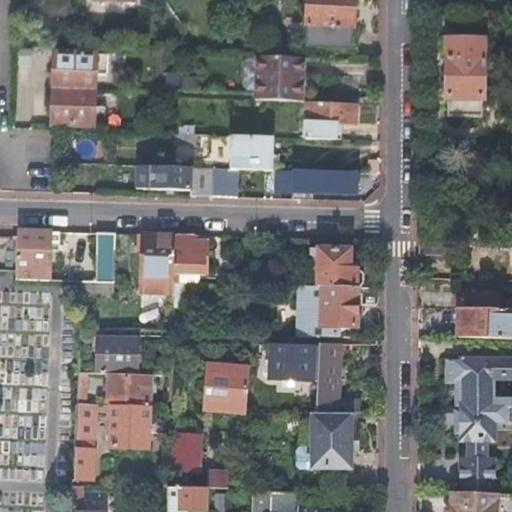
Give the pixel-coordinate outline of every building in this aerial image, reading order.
[(352,50),(354,0),(308,0),(305,47),(352,50)] [(500,12),(475,13),(475,27),(500,28),(500,12)] [(447,40),(445,100),(448,100),(447,117),(481,117),(481,101),(483,101),(485,41),(447,40)] [(56,54),(52,126),(93,127),(96,55),(56,54)] [(304,59),(257,57),(255,100),(302,102),(304,59)] [(355,126),(357,104),(306,102),(305,142),(335,143),(335,126),(355,126)] [(174,145),(195,147),(198,127),(176,124),(174,145)] [(273,141),(230,139),(229,170),(238,170),(272,171),(273,141)] [(212,169),(152,168),(150,190),(189,191),(189,195),(211,196),(212,169)] [(211,196),(211,197),(236,198),(238,170),(229,170),(212,169),(211,196)] [(300,193),(300,199),(310,200),(311,193),(356,194),(356,174),(294,172),(292,192),(300,193)] [(16,231),(16,237),(14,280),(48,281),(49,232),(16,231)] [(115,235),(95,234),(95,283),(113,284),(115,235)] [(140,292),(173,293),(173,283),(175,237),(142,236),(141,253),(140,292)] [(206,237),(175,237),(173,283),(179,283),(179,273),(204,274),(206,237)] [(449,240),(419,239),(418,254),(449,254),(449,240)] [(511,247),(503,247),(502,273),(511,272),(511,247)] [(318,258),(318,287),(321,287),(356,288),(357,271),(350,270),(350,249),(312,249),(312,257),(318,258)] [(254,272),(253,285),(278,286),(278,273),(254,272)] [(95,283),(82,282),(81,296),(113,296),(113,284),(95,283)] [(173,293),(172,306),(185,306),(185,283),(179,283),(173,283),(173,293)] [(299,287),(298,337),(318,337),(339,337),(339,327),(355,328),(356,288),(321,287),(318,287),(299,287)] [(511,310),(511,299),(500,298),(500,294),(454,292),(453,308),(458,308),(511,310)] [(511,339),(511,310),(458,308),(457,338),(511,339)] [(98,339),(96,371),(134,371),(135,341),(98,339)] [(338,345),(318,344),(318,348),(316,382),(315,415),(335,415),(338,345)] [(316,382),(318,348),(270,345),(269,379),(316,382)] [(457,363),(454,450),(505,450),(507,364),(457,363)] [(201,411),(244,415),(247,368),(229,367),(228,374),(204,372),(201,411)] [(151,375),(107,374),(106,406),(110,406),(150,407),(151,375)] [(89,386),(78,385),(77,404),(88,405),(89,386)] [(350,415),(358,415),(358,403),(347,403),(346,410),(341,410),(341,415),(350,415)] [(88,405),(77,404),(74,481),(92,481),(95,405),(88,405)] [(149,451),(150,407),(110,406),(110,449),(149,451)] [(351,434),(350,415),(341,415),(335,415),(315,415),(309,415),(309,425),(309,472),(351,472),(351,453),(351,434)] [(174,436),(173,471),(198,472),(200,437),(174,436)] [(205,470),(204,485),(204,487),(207,487),(227,488),(228,471),(205,470)] [(207,489),(167,488),(167,511),(186,511),(187,511),(207,511),(207,489)] [(297,511),(298,493),(252,491),(251,511),(297,511)] [(511,511),(511,495),(496,495),(453,492),(452,508),(448,508),(446,510),(445,511),(511,511)]
